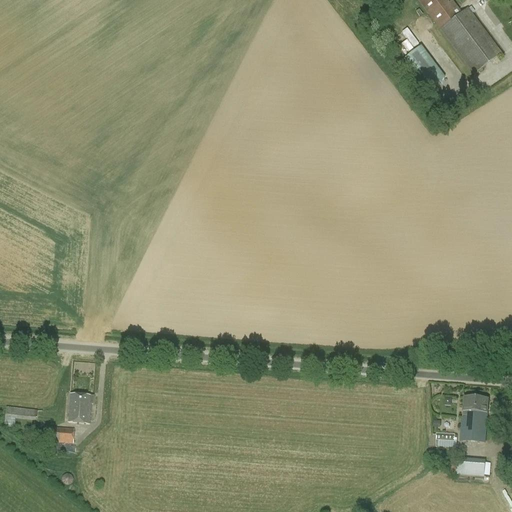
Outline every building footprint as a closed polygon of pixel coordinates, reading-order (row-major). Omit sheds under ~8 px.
[(448,4),(430,18),(439,30),(461,14),(452,2),(448,4)] [(468,9),(461,14),(439,30),(473,76),(501,54),(468,9)] [(405,56),(401,59),(424,92),(443,79),(412,36),(397,46),(405,56)] [(91,404),(92,405),(93,397),(70,395),(68,423),(89,425),(91,404)] [(485,444),(488,399),(463,398),(462,412),(463,412),(462,417),(460,442),(485,444)] [(36,422),(37,411),(6,408),(4,427),(14,428),(15,419),(36,422)] [(54,454),(54,445),(56,445),(57,444),(73,444),(74,430),(56,429),(46,428),(45,454),(54,454)] [(435,448),(456,449),(456,439),(455,439),(455,435),(436,434),(435,448)] [(456,476),(484,478),(485,461),(463,459),(463,464),(457,464),(457,461),(451,461),(450,474),(456,475),(456,476)]
